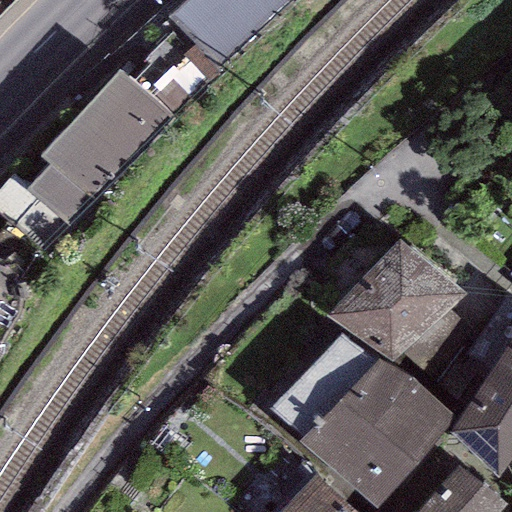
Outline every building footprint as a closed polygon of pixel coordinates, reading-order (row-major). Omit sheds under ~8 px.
[(186,0),(170,16),(220,69),(293,0),(186,0)] [(171,119),(117,71),(39,157),(49,165),(92,205),(171,119)] [(70,229),(92,205),(49,165),(27,189),(70,229)] [(465,295),(398,239),(326,317),(390,363),(402,352),(448,310),(465,295)] [(511,455),(511,303),(505,299),(442,383),(471,405),(447,437),(498,475),(511,455)] [(473,334),(448,310),(402,352),(431,379),(473,334)] [(458,419),(376,358),(373,363),(340,334),(268,408),(303,437),(298,443),(376,510),(458,419)] [(458,466),(418,511),(498,511),(506,505),(458,466)] [(349,511),(353,509),(313,475),(278,511),(349,511)]
